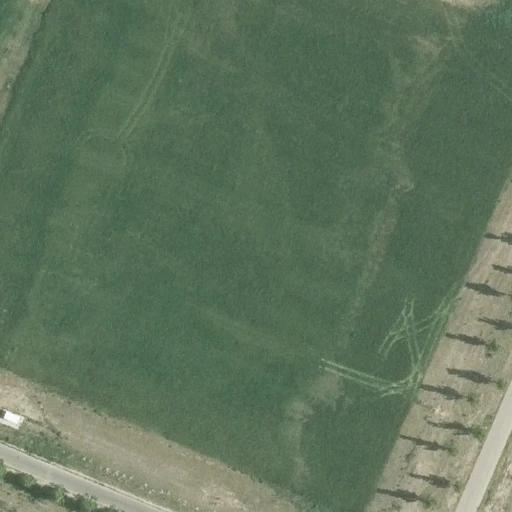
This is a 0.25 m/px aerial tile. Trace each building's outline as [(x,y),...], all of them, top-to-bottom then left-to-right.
[(511,58),(507,56),(498,77),(506,81),(505,83),(508,85),(501,101),(506,103),(504,109),(511,112),(511,58)] [(43,124),(26,164),(27,164),(34,147),(46,152),(47,149),(75,161),(83,142),(106,151),(106,150),(43,124)] [(479,189),(456,241),(489,255),(497,236),(498,236),(499,234),(498,234),(502,224),(503,224),(504,222),(503,222),(511,203),(479,189)] [(0,359),(22,368),(47,307),(8,291),(20,262),(0,253),(0,359)] [(335,358),(331,368),(385,391),(392,375),(411,384),(413,385),(414,383),(413,383),(422,363),(422,364),(428,351),(427,351),(436,331),(437,329),(435,329),(418,322),(423,310),(409,304),(404,316),(402,315),(400,314),(399,316),(400,316),(399,317),(387,312),(373,345),(385,350),(377,368),(339,351),(335,358)]
